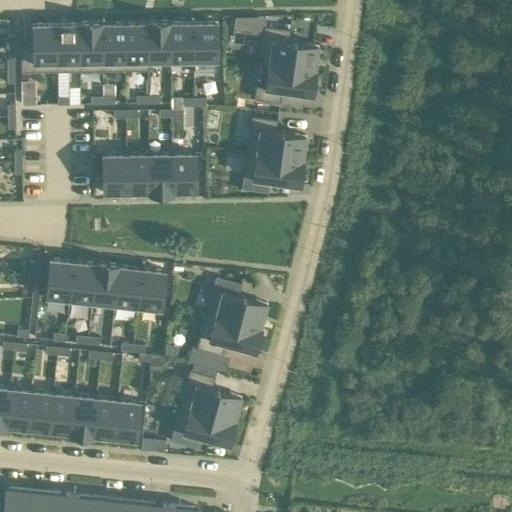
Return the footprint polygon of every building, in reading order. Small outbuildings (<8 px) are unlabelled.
[(169,20),(170,20),(170,19),(145,19),(145,20),(146,20),(147,59),(148,59),(169,58),(170,58),(169,20)] [(216,19),(192,20),(192,58),(193,58),(193,70),(216,70),(216,58),(216,19)] [(78,21),(79,69),(101,69),(101,21),(102,21),(102,20),(77,20),(77,21),(78,21)] [(148,68),(148,59),(147,59),(146,20),(145,20),(123,21),(124,69),(148,68)] [(170,58),(169,58),(169,63),(193,63),(193,58),(192,58),(192,20),(170,20),(169,20),(170,58)] [(56,70),(55,21),(31,22),(32,44),(20,44),(20,70),(56,70)] [(55,21),(56,70),(79,69),(78,21),(77,21),(55,21)] [(101,21),(101,69),(124,69),(123,21),(102,21),(101,21)] [(313,68),(313,67),(317,43),(288,39),(289,27),(263,24),(258,59),(267,61),(313,68)] [(14,46),(14,34),(5,34),(5,46),(14,46)] [(6,69),(14,69),(14,57),(6,57),(6,69)] [(313,68),(267,61),(264,86),(255,84),(253,97),(279,101),(281,89),(311,93),(315,67),(313,67),(313,68)] [(6,81),(14,81),(14,69),(6,69),(6,81)] [(25,77),(24,100),(39,100),(40,77),(25,77)] [(135,101),(148,101),(147,93),(135,93),(135,101)] [(160,93),(147,93),(148,101),(160,101),(160,93)] [(56,103),(68,103),(68,94),(56,95),(56,103)] [(102,102),(102,94),(90,94),(90,102),(92,102),(102,102)] [(102,94),(102,102),(114,102),(114,94),(102,94)] [(205,95),(193,96),(193,104),(205,104),(205,95)] [(193,104),(193,96),(181,96),(181,104),(193,104)] [(6,114),(15,114),(14,102),(6,102),(6,114)] [(113,116),(125,116),(125,107),(112,108),(113,116)] [(125,107),(125,116),(137,115),(137,107),(125,107)] [(158,115),(170,115),(170,107),(158,107),(158,115)] [(182,107),(170,107),(170,115),(182,115),(182,107)] [(7,127),(15,126),(15,114),(6,114),(7,127)] [(277,117),(251,114),(246,150),(301,158),(301,157),(304,133),(275,129),(277,117)] [(13,160),(21,160),(21,148),(13,148),(13,160)] [(302,157),(301,157),(301,158),(246,150),(240,187),(267,191),(269,179),(299,183),(302,157)] [(125,152),(126,190),(147,190),(148,190),(148,151),(125,152)] [(171,151),(148,151),(148,190),(147,190),(147,191),(172,191),(172,189),(171,189),(171,151)] [(171,189),(172,189),(195,189),(194,151),(171,151),(171,189)] [(126,190),(125,152),(101,152),(102,190),(126,190)] [(13,172),(21,172),(21,160),(13,160),(13,172)] [(45,294),(68,297),(72,259),(49,256),(45,294)] [(34,272),(36,260),(27,259),(26,271),(34,272)] [(95,261),(94,261),(72,259),(68,297),(91,299),(95,261)] [(91,299),(114,302),(118,263),(119,263),(119,262),(94,260),(94,261),(95,261),(91,299)] [(114,302),(136,304),(140,266),(119,263),(118,263),(114,302)] [(164,268),(140,266),(136,304),(160,307),(164,268)] [(33,284),(34,272),(26,271),(25,283),(33,284)] [(216,274),(206,310),(259,325),(259,324),(266,301),(238,293),(241,281),(216,274)] [(260,324),(259,324),(259,325),(206,310),(195,346),(221,353),(224,341),(254,349),(260,324)] [(28,335),(28,327),(16,326),(16,334),(28,335)] [(64,339),(65,331),(53,330),(52,338),(64,339)] [(74,340),(86,342),(87,334),(75,332),(74,340)] [(87,334),(86,342),(98,343),(99,335),(87,334)] [(1,347),(13,348),(14,340),(2,339),(1,347)] [(26,341),(14,340),(13,348),(25,349),(26,341)] [(132,349),(132,341),(120,340),(119,348),(132,349)] [(132,349),(138,350),(144,351),(144,342),(132,341),(132,349)] [(44,351),(56,352),(57,344),(45,343),(44,351)] [(69,346),(57,344),(56,352),(68,354),(69,346)] [(87,356),(99,357),(100,349),(88,348),(87,356)] [(112,350),(100,349),(99,357),(111,358),(112,350)] [(151,351),(144,351),(138,350),(138,358),(150,359),(151,351)] [(211,373),(213,367),(192,361),(190,368),(211,373)] [(189,367),(179,403),(233,418),(233,417),(239,394),(211,386),(214,374),(211,373),(190,368),(189,367)] [(9,385),(0,384),(0,424),(6,425),(6,424),(5,424),(9,385)] [(6,424),(27,426),(31,388),(9,385),(5,424),(6,424)] [(48,428),(52,390),(31,388),(27,426),(48,428)] [(74,392),(52,390),(48,428),(69,430),(70,430),(74,392)] [(70,430),(69,430),(68,432),(92,434),(92,433),(91,433),(95,394),(74,392),(70,430)] [(91,433),(92,433),(112,435),(117,397),(95,394),(91,433)] [(139,399),(117,397),(112,435),(135,438),(139,399)] [(234,417),(233,417),(233,418),(179,403),(169,439),(195,446),(198,434),(228,442),(234,417)] [(21,511),(24,487),(4,485),(0,511),(21,511)] [(21,511),(40,511),(43,489),(24,487),(21,511)] [(59,511),(62,491),(43,489),(40,511),(59,511)] [(59,511),(78,511),(81,493),(62,491),(59,511)] [(81,493),(78,511),(98,511),(100,495),(81,493)] [(98,511),(117,511),(119,497),(100,495),(98,511)] [(136,511),(138,499),(119,497),(117,511),(136,511)] [(136,511),(156,511),(157,501),(138,499),(136,511)] [(157,501),(156,511),(175,511),(176,503),(157,501)] [(195,511),(197,505),(176,503),(175,511),(195,511)]
